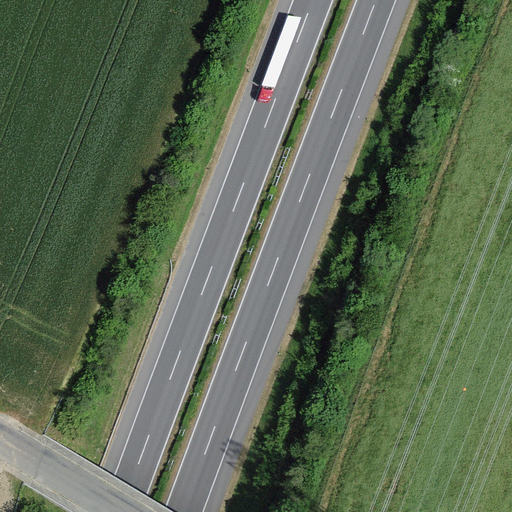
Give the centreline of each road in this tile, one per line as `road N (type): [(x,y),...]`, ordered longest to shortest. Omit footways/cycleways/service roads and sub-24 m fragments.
road 1 (motorway): [(183,511),(376,0)]
road 2 (motorway): [(313,0),(121,511)]
road 3 (unclassified): [(121,511),(0,439)]
